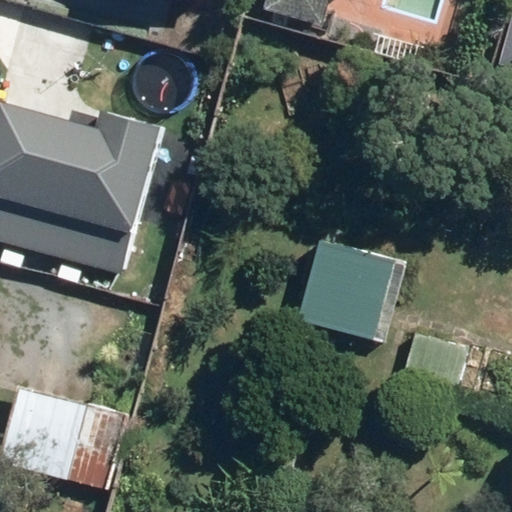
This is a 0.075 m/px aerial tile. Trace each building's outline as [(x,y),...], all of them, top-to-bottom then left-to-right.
[(268,0),(266,10),(326,26),(332,0),(268,0)] [(0,92),(0,228),(139,263),(175,122),(112,106),(109,119),(0,92)] [(398,260),(322,239),(300,317),(376,338),(398,260)] [(469,346),(419,332),(398,405),(447,419),(469,346)] [(1,462),(108,493),(131,415),(23,384),(1,462)]
